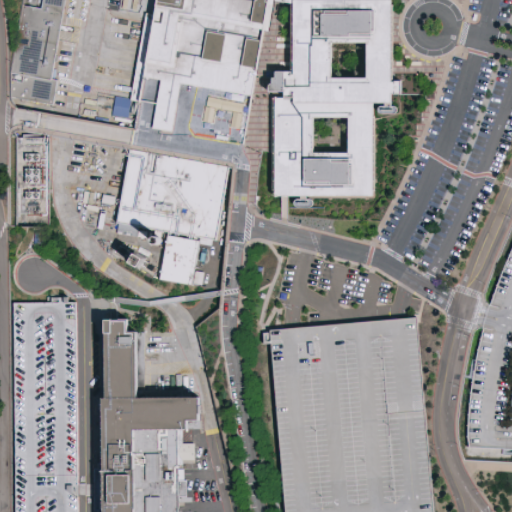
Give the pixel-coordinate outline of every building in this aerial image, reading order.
[(64,0),(26,0),(9,96),(51,104),(56,78),(50,77),(64,0)] [(380,0),(381,2),(392,2),(391,107),(373,107),(374,201),(273,201),(272,101),(283,101),(282,75),(291,75),(292,7),(272,3),(268,33),(263,33),(251,100),(181,86),(172,134),(151,130),(158,82),(142,80),(156,0),(380,0)] [(109,115),(127,117),(129,98),(111,96),(109,115)] [(15,139),(49,139),(49,230),(15,230),(15,139)] [(129,151),(229,169),(216,244),(201,241),(193,289),(158,283),(167,235),(115,226),(129,151)] [(511,453),(468,450),(466,431),(471,388),(482,336),(496,289),(511,250),(511,453)] [(12,511),(11,305),(76,304),(77,511),(12,511)] [(284,511),(270,332),(291,331),(332,327),(417,321),(432,511),(284,511)] [(102,325),(104,511),(177,511),(176,435),(186,435),(186,425),(198,425),(198,403),(137,404),(136,337),(127,337),(126,324),(102,325)]
